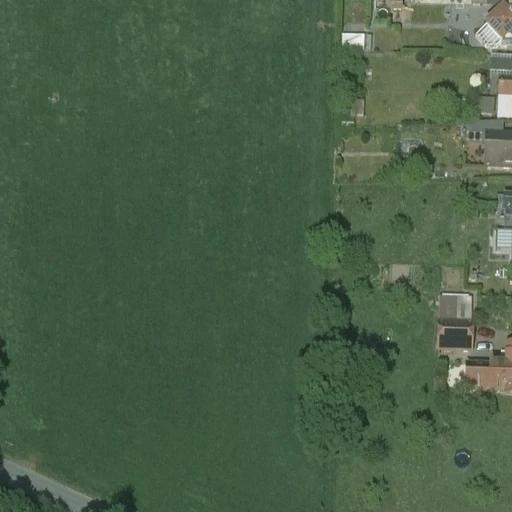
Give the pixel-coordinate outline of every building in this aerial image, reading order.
[(511,0),(487,0),(487,10),(499,10),(503,15),(511,15),(511,0)] [(511,15),(503,15),(502,15),(486,30),(502,48),(511,47),(511,15)] [(469,33),(450,29),(448,48),(468,53),(469,33)] [(353,39),(341,38),(340,54),(352,55),(353,39)] [(364,39),(353,39),(352,55),(363,55),(364,39)] [(511,82),(499,82),(498,102),(511,102),(511,82)] [(495,103),(477,101),(476,117),(494,118),(495,103)] [(363,104),(353,104),(352,120),(363,120),(363,104)] [(503,125),(480,126),(480,138),(487,139),(503,139),(503,125)] [(480,126),(466,127),(466,138),(480,138),(480,126)] [(511,139),(503,139),(487,139),(486,170),(511,170),(511,139)] [(472,327),(439,326),(439,353),(471,354),(472,327)] [(507,369),(467,368),(466,394),(506,396),(507,369)]
